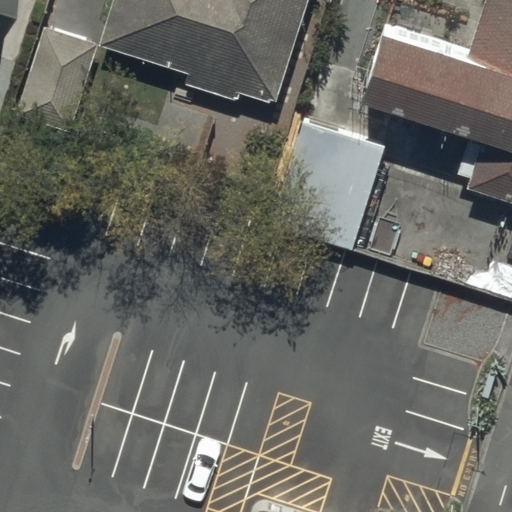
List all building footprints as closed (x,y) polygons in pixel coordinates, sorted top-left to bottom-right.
[(108,0),(96,37),(187,68),(182,81),(273,111),(310,0),(108,0)] [(386,17),(361,84),(468,124),(468,127),(454,166),(467,170),(463,180),(511,198),(511,0),(478,0),(463,45),(386,17)] [(353,241),(383,138),(313,117),(283,221),(353,242),(353,241)] [(240,511),(259,454),(224,443),(202,511),(240,511)] [(298,511),(265,502),(260,501),(255,504),(252,507),(250,511),(249,511),(298,511)]
